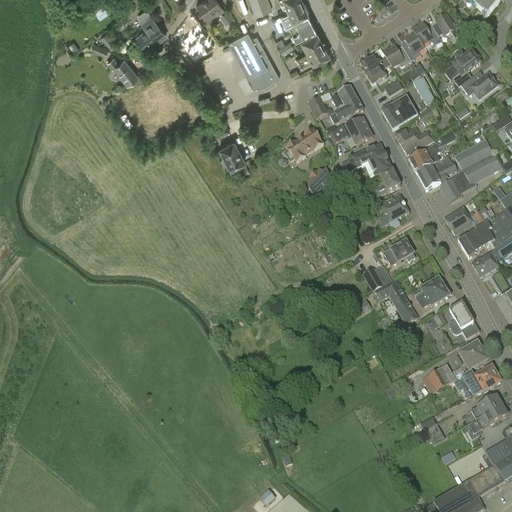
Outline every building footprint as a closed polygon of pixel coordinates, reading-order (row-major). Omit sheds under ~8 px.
[(89,0),(70,0),(65,3),(69,8),(73,4),(77,10),(90,1),(89,0)] [(102,0),(93,6),(101,19),(113,10),(106,0),(102,0)] [(162,0),(145,0),(141,3),(147,12),(162,0)] [(215,0),(204,0),(196,6),(207,23),(224,11),(215,0)] [(248,0),(254,17),(271,10),(267,0),(248,0)] [(291,19),(286,21),(283,15),(271,21),(276,33),(289,28),(293,36),(299,32),(298,31),(301,30),(299,26),(309,19),(307,15),(300,0),(279,0),(286,16),(289,15),(291,19)] [(465,0),(471,5),(483,16),(484,15),(488,19),(500,3),(496,0),(465,0)] [(141,24),(145,29),(135,37),(145,49),(158,39),(159,41),(166,36),(150,16),(151,16),(148,12),(143,11),(138,15),(137,20),(140,24),(141,24)] [(232,20),(227,11),(219,17),(225,25),(232,20)] [(437,26),(432,29),(441,44),(439,39),(443,36),(445,39),(451,35),(455,41),(460,38),(456,32),(446,17),(435,24),(437,26)] [(315,31),(309,19),(299,26),(301,30),(298,31),(299,32),(293,36),(294,40),(315,31)] [(187,32),(181,37),(189,48),(186,51),(192,58),(213,42),(208,34),(211,32),(205,23),(190,35),(187,32)] [(432,29),(427,32),(423,26),(417,30),(416,29),(412,31),(414,35),(422,47),(428,44),(429,45),(431,44),(434,48),(441,44),(432,29)] [(261,87),(262,88),(279,79),(261,45),(256,36),(251,39),(248,34),(247,32),(242,34),(228,42),(247,78),(248,78),(253,86),(255,85),(256,86),(260,87),(261,87)] [(316,32),(300,40),(294,44),(297,50),(303,46),(305,51),(306,52),(322,44),(316,32)] [(107,34),(101,38),(110,50),(116,46),(113,43),(116,40),(112,35),(110,38),(107,34)] [(404,42),(406,45),(401,49),(411,64),(421,58),(419,54),(424,51),(422,47),(414,35),(410,37),(411,38),(404,42)] [(280,48),(288,43),(285,37),(277,42),(280,48)] [(288,43),(280,48),(278,49),(282,55),(293,49),(290,43),(288,43)] [(95,44),(91,52),(104,58),(108,49),(95,44)] [(306,52),(307,53),(296,59),(300,66),(311,61),(312,64),(328,55),(322,44),(306,52)] [(401,49),(397,51),(395,48),(383,56),(385,59),(388,63),(390,67),(393,71),(399,67),(401,70),(411,64),(401,49)] [(453,70),(449,73),(444,77),(451,85),(453,83),(459,90),(461,89),(470,82),(471,81),(467,75),(480,65),(479,64),(481,62),(481,60),(479,58),(477,57),(475,59),(471,53),(464,58),(461,54),(455,59),(458,63),(452,68),(453,70)] [(388,63),(385,59),(380,62),(379,60),(377,61),(374,56),(360,65),(367,76),(388,63)] [(113,58),(107,63),(112,70),(113,69),(126,86),(138,77),(124,59),(118,64),(113,58)] [(388,63),(367,76),(365,78),(372,88),(385,80),(387,79),(383,72),(390,67),(388,63)] [(425,76),(420,68),(409,75),(414,83),(425,76)] [(299,75),(296,70),(289,74),(292,79),(299,75)] [(474,86),(470,82),(461,89),(465,94),(470,91),(479,103),(498,88),(488,76),(474,86)] [(435,103),(423,79),(413,85),(426,108),(435,103)] [(399,82),(385,90),(390,99),(404,92),(399,82)] [(338,96),(338,97),(332,100),(339,113),(358,103),(351,89),(338,96)] [(381,114),(393,134),(418,119),(407,99),(381,114)] [(307,107),(316,123),(329,116),(320,100),(307,107)] [(339,114),(335,116),(330,119),(334,128),(340,125),(363,113),(358,103),(339,113),(339,114)] [(427,112),(422,117),(418,120),(425,129),(439,118),(432,109),(427,112)] [(466,109),(456,117),(460,122),(470,114),(466,109)] [(511,124),(508,118),(493,129),(497,134),(511,124)] [(363,121),(346,130),(330,138),(335,148),(351,140),(356,149),(373,140),(363,121)] [(229,132),(226,126),(211,134),(214,141),(229,132)] [(405,133),(396,138),(395,138),(406,158),(433,143),(428,133),(420,138),(415,130),(406,135),(405,133)] [(288,154),(285,157),(290,164),(294,162),(297,166),(324,146),(313,131),(286,150),(288,154)] [(244,162),(233,141),(219,149),(230,170),(244,162)] [(449,181),(450,184),(440,190),(450,207),(462,200),(461,198),(476,189),(475,186),(502,170),(486,141),(454,160),(462,173),(449,181)] [(424,153),(425,153),(409,162),(412,168),(439,154),(438,151),(441,149),(440,147),(436,146),(432,148),(431,149),(424,153)] [(353,160),(354,161),(341,167),(346,176),(358,170),(358,171),(364,168),(370,181),(374,179),(375,180),(379,178),(392,172),(381,147),(353,160)] [(439,154),(412,168),(416,176),(431,168),(433,167),(432,166),(440,162),(437,156),(440,155),(439,154)] [(431,168),(416,176),(426,194),(441,185),(439,183),(457,173),(452,164),(439,171),(436,165),(431,168)] [(310,189),(323,176),(320,171),(317,173),(316,172),(309,180),(309,181),(307,183),(310,189)] [(392,172),(379,178),(380,180),(357,191),(364,205),(363,205),(366,212),(375,208),(372,202),(400,189),(392,172)] [(337,196),(344,193),(339,185),(334,188),(327,173),(323,176),(310,189),(309,190),(317,206),(337,196)] [(501,204),(506,211),(511,206),(511,196),(501,204)] [(400,226),(398,222),(409,215),(400,199),(381,210),(390,226),(393,230),(400,226)] [(473,227),(467,218),(463,211),(444,222),(455,239),(473,227)] [(476,232),(477,233),(458,244),(468,262),(476,257),(475,256),(491,246),(494,250),(511,237),(511,223),(509,219),(508,220),(504,213),(476,232)] [(480,213),(474,217),(480,227),(486,223),(480,213)] [(353,235),(348,225),(340,230),(345,240),(346,240),(349,245),(356,241),(353,236),(353,235)] [(406,245),(398,250),(396,247),(390,251),(383,256),(391,269),(398,265),(399,266),(406,261),(409,265),(416,261),(406,245)] [(496,252),(490,256),(472,267),(481,281),(499,270),(494,262),(500,258),(496,252)] [(363,277),(371,291),(361,298),(357,291),(350,295),(356,306),(374,295),(392,284),(383,268),(374,273),(373,271),(363,277)] [(500,287),(505,285),(501,276),(496,278),(500,287)] [(421,292),(421,294),(414,299),(416,302),(415,303),(423,314),(431,309),(431,311),(450,300),(448,298),(449,296),(448,293),(446,293),(439,281),(421,292)] [(395,282),(392,284),(374,295),(380,305),(389,300),(406,329),(418,321),(395,282)] [(339,298),(320,310),(322,313),(313,318),(321,329),(348,311),(339,298)] [(479,335),(474,326),(462,306),(449,313),(455,323),(450,325),(449,329),(453,336),(457,337),(462,335),(466,342),(479,335)] [(441,316),(434,320),(439,329),(446,325),(441,316)] [(477,346),(459,356),(456,358),(463,369),(451,376),(447,368),(422,383),(431,398),(454,384),(472,374),(471,373),(488,363),(477,346)] [(492,370),(483,375),(492,390),(501,385),(492,370)] [(472,374),(454,384),(459,394),(463,392),(469,402),(473,400),(474,401),(482,396),(492,390),(483,375),(475,380),(472,374)] [(497,399),(478,410),(471,413),(477,423),(502,408),(501,407),(504,405),(500,398),(497,399)] [(502,408),(477,423),(482,432),(507,418),(507,417),(510,416),(505,408),(503,409),(502,408)] [(424,433),(436,426),(433,420),(420,427),(424,433)] [(445,441),(436,426),(424,433),(425,433),(434,448),(445,441)] [(485,455),(486,456),(482,459),(489,472),(511,457),(511,450),(507,442),(485,455)] [(511,457),(489,472),(433,506),(427,510),(428,511),(484,511),(485,511),(478,500),(511,479),(511,457)] [(268,492),(259,501),(267,509),(276,501),(268,492)]
